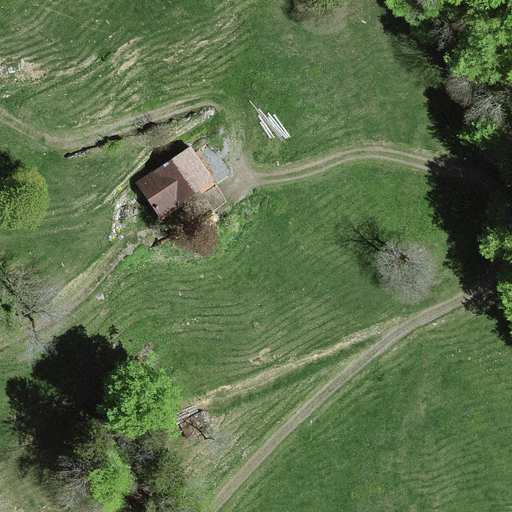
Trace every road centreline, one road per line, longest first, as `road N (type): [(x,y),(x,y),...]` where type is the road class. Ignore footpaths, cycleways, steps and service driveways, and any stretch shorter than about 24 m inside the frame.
road 1 (track): [(511,229),(496,197),(445,163),(357,152),(288,180),(239,180),(228,110),(212,102),(66,149),(0,119)]
road 2 (track): [(210,511),(396,332),(503,267),(511,232)]
